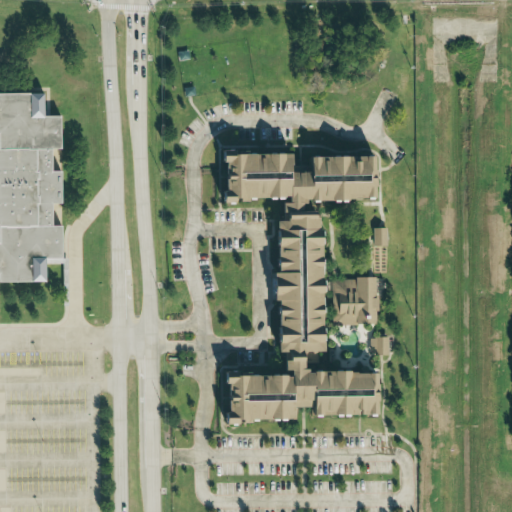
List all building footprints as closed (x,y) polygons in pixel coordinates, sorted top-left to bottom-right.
[(0,283),(42,283),(42,264),(64,265),(59,117),(42,117),(41,94),(0,94),(0,283)] [(276,200),(276,222),(267,223),(267,274),(266,274),(266,327),(280,376),(216,377),(216,422),(289,422),(289,408),(303,408),(303,417),(367,417),(367,373),(296,374),(296,353),(312,353),(311,212),(296,212),(294,205),(307,201),(367,201),(367,158),(299,158),(299,166),(282,166),(282,155),(210,155),(214,169),(214,201),(276,200)] [(383,228),(370,229),(370,247),(384,246),(383,228)] [(371,279),(331,279),(331,325),(372,324),(371,279)] [(385,356),(385,338),(367,337),(366,356),(385,356)]
